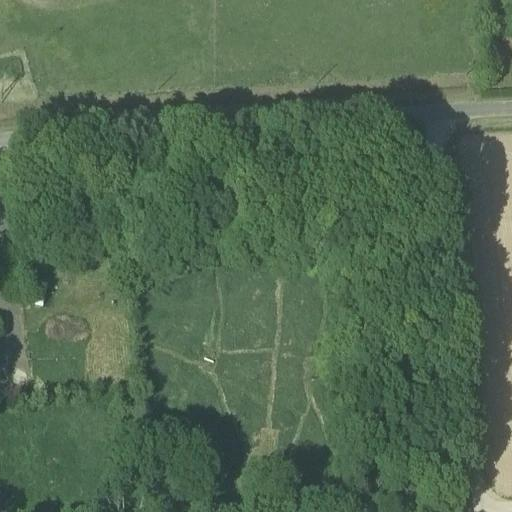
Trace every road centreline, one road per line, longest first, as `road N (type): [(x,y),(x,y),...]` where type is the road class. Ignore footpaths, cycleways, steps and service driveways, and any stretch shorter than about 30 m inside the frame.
road 1 (unclassified): [(0,136),(511,102)]
road 2 (track): [(429,108),(479,507)]
